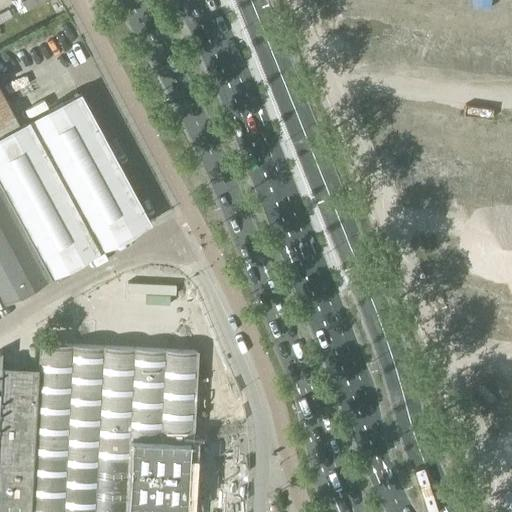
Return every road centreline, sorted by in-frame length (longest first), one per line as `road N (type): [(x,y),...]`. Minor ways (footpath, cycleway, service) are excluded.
road 1 (secondary): [(127,0),(194,114),(346,511)]
road 2 (secondary): [(399,511),(185,0)]
road 3 (residential): [(494,511),(287,0)]
road 4 (unclassified): [(258,511),(258,419),(207,295),(167,234),(0,324)]
road 5 (unknown): [(324,81),(511,101)]
